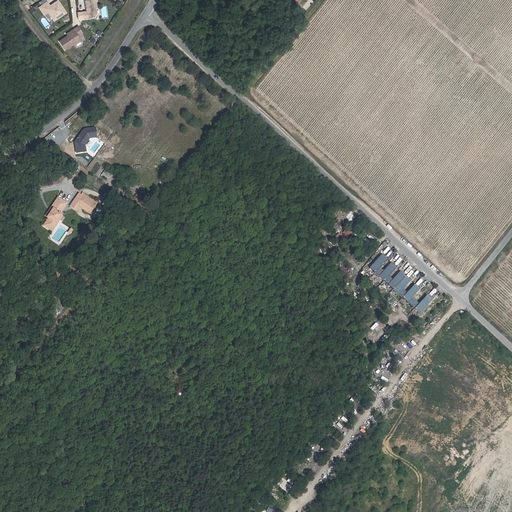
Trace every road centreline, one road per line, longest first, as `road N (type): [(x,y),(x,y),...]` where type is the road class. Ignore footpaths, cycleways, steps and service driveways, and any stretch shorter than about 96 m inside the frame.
road 1 (unclassified): [(457,300),(146,12)]
road 2 (track): [(511,221),(466,279),(451,279),(247,92),(242,99)]
road 3 (track): [(290,511),(457,300)]
road 4 (unclassified): [(146,12),(93,88),(0,169)]
